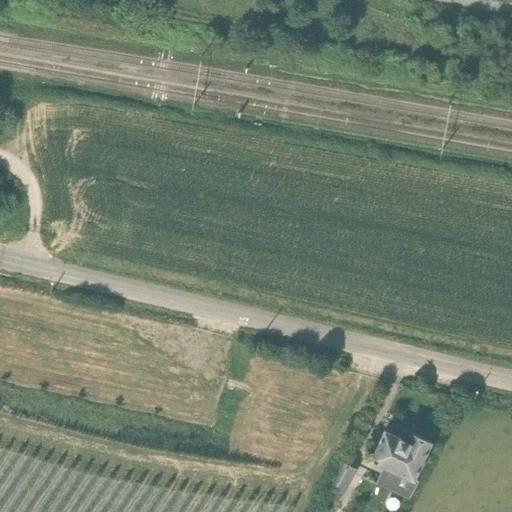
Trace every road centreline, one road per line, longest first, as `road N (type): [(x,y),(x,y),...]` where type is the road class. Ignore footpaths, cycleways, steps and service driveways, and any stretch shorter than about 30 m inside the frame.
road 1 (tertiary): [(0,259),(511,383)]
road 2 (track): [(0,158),(30,189),(31,267)]
